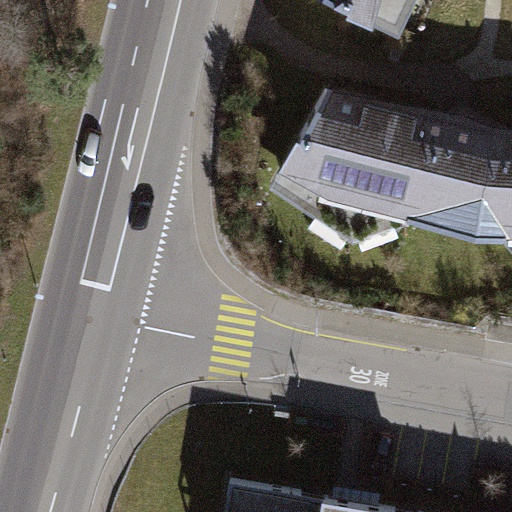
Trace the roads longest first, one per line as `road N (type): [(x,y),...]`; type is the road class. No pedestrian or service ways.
road 1 (residential): [(86,318),(511,396)]
road 2 (tertiary): [(166,0),(86,318)]
road 3 (tertiary): [(86,318),(37,511)]
